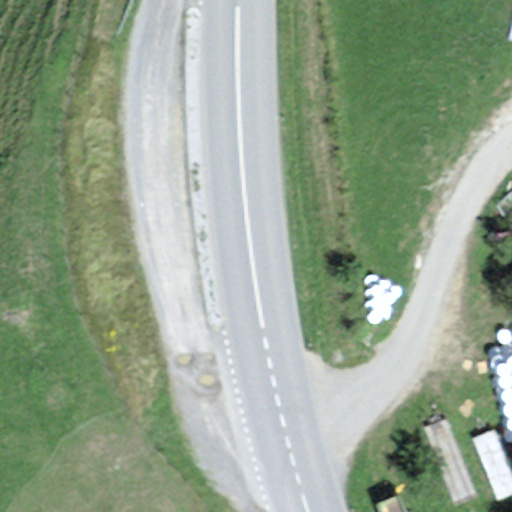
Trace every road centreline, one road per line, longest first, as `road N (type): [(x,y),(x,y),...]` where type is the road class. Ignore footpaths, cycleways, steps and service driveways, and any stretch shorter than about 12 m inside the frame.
road 1 (secondary): [(238,0),(244,174),(288,435)]
road 2 (unclassified): [(288,435),(342,416),(391,375),(473,196),(511,149)]
